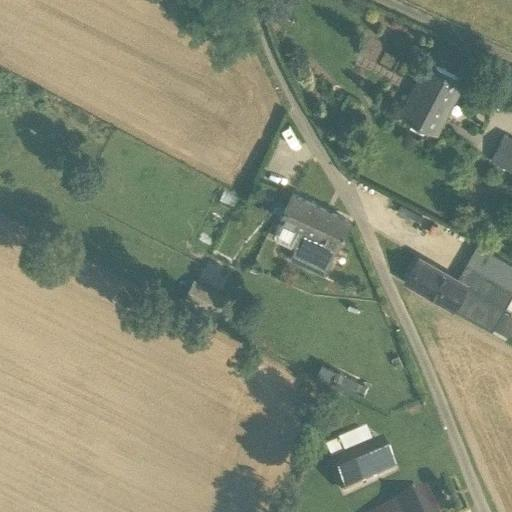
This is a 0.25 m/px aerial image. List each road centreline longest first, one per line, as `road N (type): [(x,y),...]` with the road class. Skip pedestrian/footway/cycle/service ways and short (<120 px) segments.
road 1 (unclassified): [(486,511),(348,196),(251,0)]
road 2 (unclassified): [(511,60),(377,0)]
